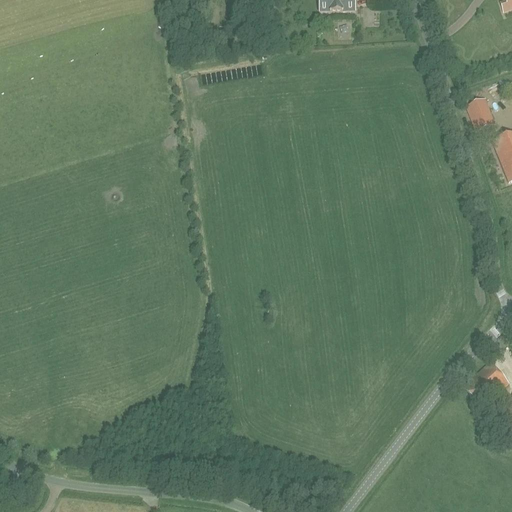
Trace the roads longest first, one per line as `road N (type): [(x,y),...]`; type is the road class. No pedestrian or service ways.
road 1 (unclassified): [(511,314),(497,286),(495,241),(415,0)]
road 2 (unclassified): [(248,511),(208,496),(53,482),(0,450)]
road 3 (tertiary): [(344,511),(434,395),(511,317)]
